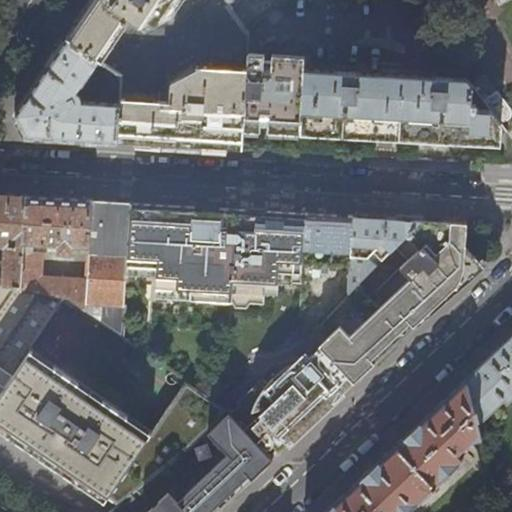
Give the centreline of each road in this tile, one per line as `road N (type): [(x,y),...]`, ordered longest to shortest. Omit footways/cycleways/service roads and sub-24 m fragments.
road 1 (residential): [(511,195),(0,165)]
road 2 (residential): [(271,511),(511,282)]
